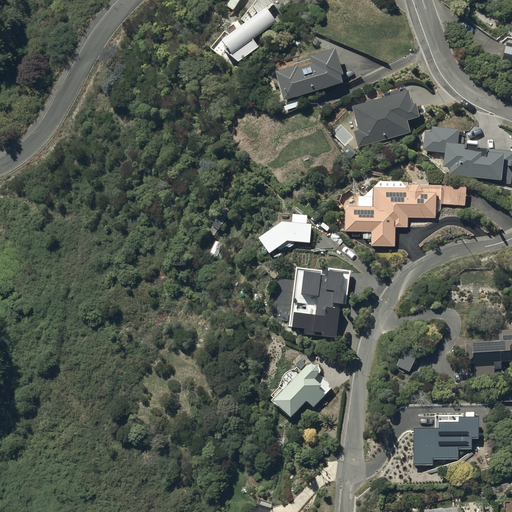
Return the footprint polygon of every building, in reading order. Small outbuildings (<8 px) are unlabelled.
[(228,25),(210,46),(220,56),(227,49),(237,59),(259,44),(253,37),(276,20),(268,8),(274,4),(274,3),(273,3),(273,2),(273,1),(272,1),(272,0),(271,0),(253,0),(239,17),(237,15),(227,23),(228,25)] [(511,40),(506,39),(502,56),(511,57),(511,40)] [(297,62),(275,68),(283,98),(342,81),(340,73),(343,72),(335,46),(309,54),(312,61),(298,65),(297,62)] [(353,110),(341,123),(352,135),(355,134),(358,146),(411,131),(407,118),(419,115),(415,101),(412,102),(408,88),(405,88),(405,86),(383,92),(384,95),(352,104),(353,110)] [(301,104),(298,97),(285,101),(286,104),(283,104),(285,109),(301,104)] [(431,131),(425,130),(424,149),(444,151),(443,165),(449,166),(449,173),(498,177),(498,181),(510,182),(511,165),(511,149),(487,147),(487,145),(477,144),(478,140),(464,139),(464,141),(458,141),(459,127),(432,124),(431,131)] [(371,238),(371,245),(395,245),(395,226),(407,226),(407,216),(435,216),(441,208),(441,203),(465,203),(465,184),(420,184),(419,182),(411,182),(410,183),(408,183),(408,179),(379,179),(373,185),(373,204),(345,203),(344,230),(363,230),(363,238),(371,238)] [(297,266),(290,316),(293,316),(292,325),(304,326),(304,333),(336,336),(340,305),(333,305),(334,301),(346,303),(350,270),(327,267),(327,274),(322,273),(322,269),(297,266)] [(499,338),(465,340),(466,362),(474,361),(475,379),(494,378),(494,368),(501,367),(501,359),(511,358),(511,328),(498,329),(499,338)] [(397,365),(408,370),(418,350),(406,344),(397,365)] [(273,396),(272,397),(289,415),(306,398),(314,406),(331,387),(328,384),(328,383),(328,382),(328,381),(327,381),(327,380),(327,379),(326,379),(326,378),(325,378),(325,377),(324,377),(324,376),(323,376),(323,375),(322,375),(321,375),(321,374),(320,374),(319,374),(318,374),(319,373),(319,372),(320,371),(320,370),(320,369),(320,368),(320,367),(320,366),(319,366),(319,365),(319,364),(318,364),(318,363),(317,363),(317,362),(316,362),(315,361),(314,361),(313,361),(312,361),(311,361),(310,361),(309,361),(308,361),(308,362),(307,362),(306,362),(306,363),(300,369),(297,365),(295,368),(294,368),(293,368),(292,368),(291,368),(290,368),(289,369),(288,369),(287,370),(286,370),(286,371),(285,371),(284,372),(284,373),(283,373),(283,374),(282,375),(282,376),(281,377),(281,378),(281,379),(281,380),(281,381),(278,383),(280,385),(271,393),(273,396)] [(479,418),(460,418),(460,424),(441,424),(441,430),(413,430),(414,465),(433,465),(433,460),(460,460),(460,450),(473,450),(473,438),(480,438),(479,418)] [(483,511),(483,502),(468,503),(468,506),(424,508),(424,511),(483,511)]
